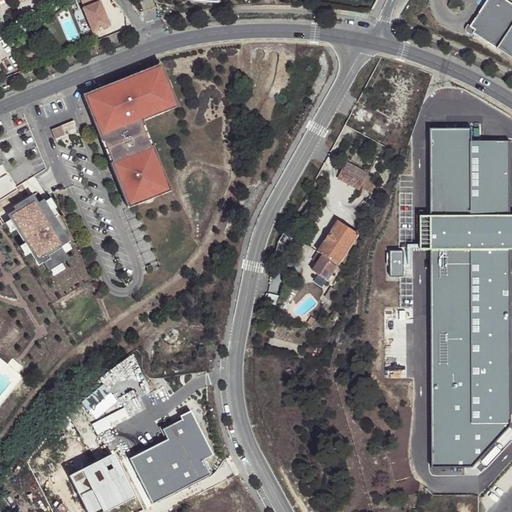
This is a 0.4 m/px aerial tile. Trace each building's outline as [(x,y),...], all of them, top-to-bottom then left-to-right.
[(96,0),(78,0),(82,8),(97,2),(96,0)] [(464,0),(451,0),(451,6),(463,8),(464,0)] [(511,5),(503,0),(487,0),(469,29),(475,32),(473,35),(511,59),(511,5)] [(99,5),(82,12),(92,36),(110,29),(99,5)] [(96,115),(92,116),(93,117),(113,166),(111,166),(117,180),(118,180),(130,208),(137,205),(147,201),(148,204),(152,202),(150,199),(168,192),(140,122),(168,111),(164,101),(171,97),(168,92),(172,90),(169,83),(165,85),(163,79),(156,82),(152,72),(109,90),(111,92),(90,101),(96,115)] [(92,116),(96,115),(90,101),(111,92),(109,90),(108,87),(82,98),(90,118),(93,117),(92,116)] [(74,124),(52,133),(56,142),(78,133),(74,124)] [(428,252),(436,252),(437,467),(478,467),(511,430),(511,142),(475,143),(475,131),(436,131),(436,217),(427,217),(428,252)] [(339,179),(361,191),(361,189),(365,182),(367,177),(368,174),(348,163),(339,179)] [(365,182),(361,189),(372,195),(379,182),(367,177),(365,182)] [(15,212),(8,217),(11,222),(16,231),(25,245),(31,255),(38,267),(43,265),(49,273),(50,272),(61,266),(68,261),(65,256),(61,249),(67,245),(70,244),(59,226),(56,228),(52,221),(51,222),(48,217),(52,215),(51,213),(46,204),(44,202),(38,205),(33,197),(14,209),(15,212)] [(51,201),(46,204),(51,213),(56,210),(51,201)] [(16,231),(11,222),(5,225),(11,234),(16,231)] [(340,223),(329,240),(349,253),(360,235),(340,223)] [(349,253),(329,240),(320,254),(324,257),(339,267),(349,253)] [(31,255),(25,245),(20,249),(26,258),(31,255)] [(67,245),(61,249),(65,256),(71,252),(67,245)] [(339,267),(324,257),(313,273),(329,283),(339,267)] [(61,266),(50,272),(54,278),(64,271),(61,266)] [(329,300),(335,290),(331,287),(324,297),(329,300)] [(123,408),(90,425),(95,434),(128,418),(123,408)] [(166,442),(129,461),(152,506),(210,477),(202,463),(213,457),(190,413),(180,419),(182,422),(161,432),(166,442)]
